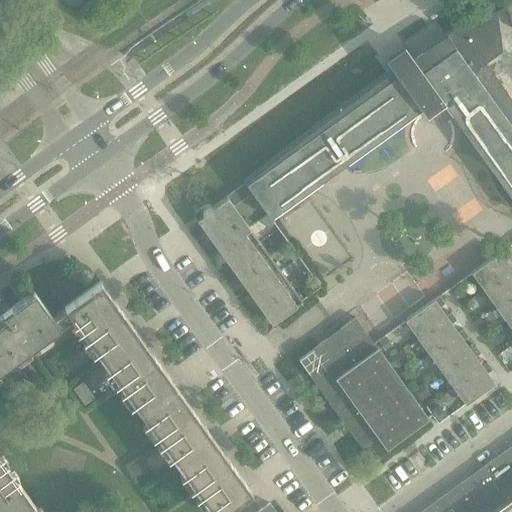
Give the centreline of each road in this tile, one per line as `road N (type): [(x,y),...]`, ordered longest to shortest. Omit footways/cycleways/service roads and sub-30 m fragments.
road 1 (residential): [(335,511),(159,266),(120,191)]
road 2 (secondary): [(99,162),(300,0)]
road 3 (secondary): [(253,0),(90,126)]
road 4 (residential): [(393,511),(511,427)]
road 5 (unclassified): [(90,126),(32,47),(2,29)]
road 6 (unclassified): [(2,29),(12,62),(67,142)]
road 7 (secondary): [(0,230),(99,162)]
